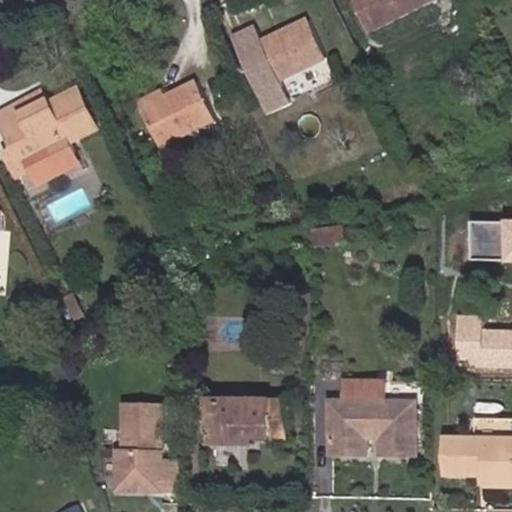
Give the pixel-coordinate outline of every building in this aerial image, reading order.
[(358,0),(374,32),(440,0),(358,0)] [(257,28),(234,38),(269,115),(293,104),(282,81),(329,59),(311,20),(263,42),(257,28)] [(329,59),(282,81),(293,104),(341,83),(329,59)] [(218,120),(199,82),(167,97),(142,109),(161,148),(218,120)] [(19,106),(0,115),(0,116),(16,148),(8,153),(20,178),(36,170),(33,163),(103,130),(82,89),(24,117),(19,106)] [(142,109),(167,97),(164,91),(139,103),(142,109)] [(488,164),(467,169),(469,179),(490,174),(488,164)] [(209,206),(203,207),(210,232),(216,230),(209,206)] [(203,207),(182,213),(188,238),(210,232),(203,207)] [(348,243),(346,229),(336,230),(338,244),(348,243)] [(336,230),(328,231),(330,246),(338,244),(336,230)] [(330,246),(328,231),(314,234),(316,248),(330,246)] [(86,316),(74,293),(63,299),(75,322),(86,316)] [(65,383),(81,373),(70,358),(56,368),(65,383)] [(420,456),(420,402),(388,402),(388,382),(348,381),(348,402),(333,401),(332,455),(369,456),(369,438),(382,439),(382,455),(420,456)] [(290,401),(211,400),(210,444),(240,445),(240,438),(256,438),(289,439),(290,401)] [(168,406),(126,405),(126,451),(120,451),(119,492),(133,492),(138,488),(148,488),(153,493),(167,493),(167,461),(168,406)] [(477,439),(449,438),(448,476),(479,476),(479,472),(489,472),(489,476),(511,476),(511,419),(477,419),(477,439)] [(182,461),(167,461),(167,493),(182,493),(182,461)] [(511,485),(511,476),(489,476),(489,485),(511,485)]
